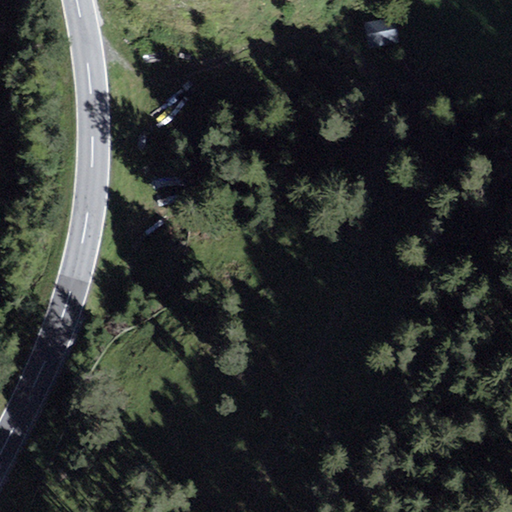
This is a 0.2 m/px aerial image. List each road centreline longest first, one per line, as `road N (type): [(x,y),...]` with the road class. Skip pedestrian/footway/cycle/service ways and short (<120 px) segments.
road 1 (track): [(241,511),(357,282),(380,146),(354,32),(302,31),(144,71),(89,67)]
road 2 (primary): [(78,0),(93,104),(92,179),(61,315),(0,449)]
